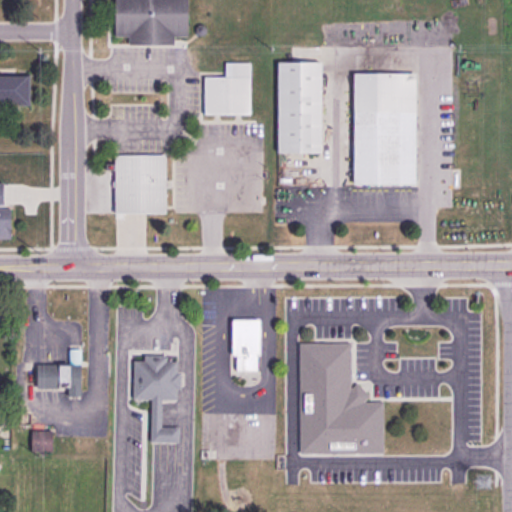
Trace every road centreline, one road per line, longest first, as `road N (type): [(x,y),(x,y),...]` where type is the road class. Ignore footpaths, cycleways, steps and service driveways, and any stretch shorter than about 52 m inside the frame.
road 1 (tertiary): [(70,268),(511,264)]
road 2 (residential): [(70,268),(70,0)]
road 3 (residential): [(508,511),(511,264)]
